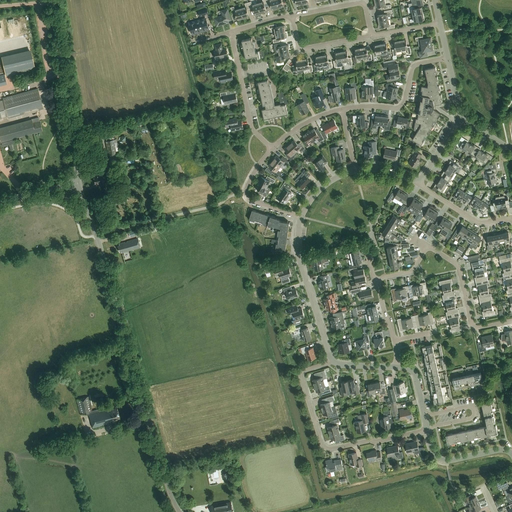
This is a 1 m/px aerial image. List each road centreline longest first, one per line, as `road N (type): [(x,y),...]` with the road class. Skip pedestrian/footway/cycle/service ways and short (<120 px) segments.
road 1 (tertiary): [(179,511),(79,182)]
road 2 (residential): [(427,430),(326,448),(301,378),(331,361)]
road 3 (unclassified): [(79,182),(53,0)]
road 4 (residential): [(331,361),(297,253),(300,216)]
road 5 (residential): [(427,247),(457,265),(473,326),(511,321)]
road 6 (residential): [(342,109),(395,108),(413,65),(447,57)]
road 7 (residential): [(271,148),(251,125),(231,32)]
